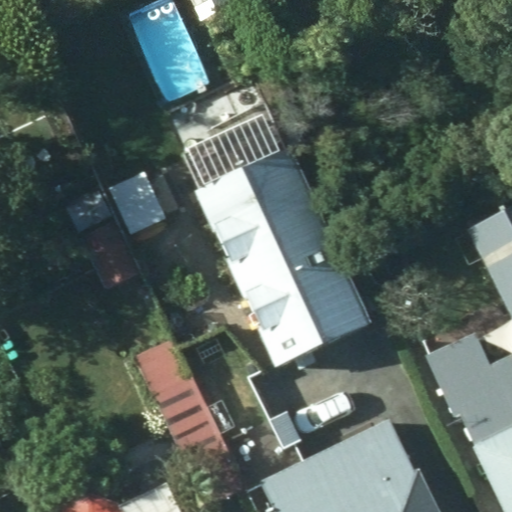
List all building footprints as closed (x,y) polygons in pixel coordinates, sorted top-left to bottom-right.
[(242,0),(197,0),(208,22),(245,4),(242,0)] [(106,123),(76,136),(96,181),(124,169),(106,123)] [(357,326),(264,123),(167,163),(262,369),(357,326)] [(174,218),(151,170),(114,188),(137,236),(174,218)] [(146,272),(104,190),(71,206),(113,288),(146,272)] [(372,226),(359,196),(335,207),(349,236),(372,226)] [(511,202),(459,229),(503,319),(511,314),(511,202)] [(178,340),(186,356),(237,329),(216,290),(166,316),(178,340)] [(446,415),(490,511),(511,511),(511,349),(480,364),(464,331),(411,355),(440,418),(446,415)] [(240,487),(186,375),(143,396),(197,508),(240,487)] [(427,511),(381,420),(247,481),(261,511),(427,511)] [(50,507),(48,511),(111,511),(107,502),(80,493),(50,507)]
